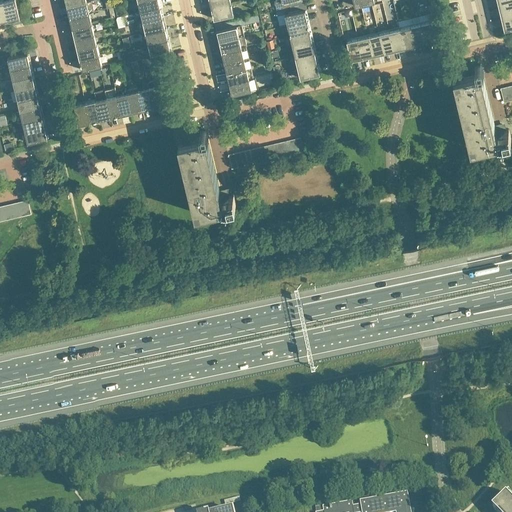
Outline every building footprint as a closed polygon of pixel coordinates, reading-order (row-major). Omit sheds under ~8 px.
[(9,21),(3,0),(4,1),(0,1),(0,21),(8,20),(8,21),(9,21)] [(20,18),(15,0),(7,0),(5,1),(4,0),(3,0),(9,21),(9,20),(19,17),(19,18),(20,18)] [(87,2),(67,6),(66,6),(67,8),(67,7),(70,17),(69,17),(90,12),(90,13),(94,12),(91,0),(87,1),(87,2)] [(160,6),(158,0),(141,0),(138,1),(141,11),(140,11),(140,12),(161,7),(160,6)] [(230,3),(229,0),(209,0),(211,8),(210,8),(211,9),(231,4),(231,3),(230,3)] [(511,0),(497,0),(499,8),(499,9),(511,5),(511,0)] [(233,14),(231,4),(232,4),(231,4),(211,9),(212,9),(214,18),(213,19),(234,15),(234,14),(233,14)] [(511,5),(499,9),(502,19),(501,19),(511,16),(511,5)] [(162,17),(160,7),(161,7),(140,12),(141,12),(143,21),(142,22),(143,22),(163,17),(162,17)] [(307,21),(304,11),(305,11),(305,10),(284,15),(285,16),(285,15),(288,25),(287,25),(287,26),(308,21),(308,20),(307,21)] [(91,23),(89,13),(90,13),(90,12),(69,17),(69,18),(70,18),(72,27),(71,27),(71,28),(92,23),(92,22),(91,23)] [(511,16),(501,19),(501,20),(502,20),(504,29),(504,30),(511,28),(511,16)] [(165,27),(162,18),(163,18),(163,17),(143,22),(145,32),(145,33),(146,33),(165,28),(165,27)] [(244,36),(242,25),(234,27),(232,20),(216,24),(217,31),(216,31),(216,32),(217,32),(219,41),(218,41),(219,42),(244,36)] [(436,41),(431,20),(431,21),(421,23),(421,22),(420,23),(425,43),(426,43),(426,42),(435,40),(436,41)] [(309,31),(307,22),(308,21),(287,26),(288,26),(290,36),(289,36),(310,31),(309,31)] [(94,33),(91,23),(92,23),(71,28),(72,28),(75,38),(74,38),(95,33),(94,33)] [(425,43),(420,23),(411,26),(411,25),(410,25),(415,46),(415,45),(425,42),(425,43)] [(415,46),(410,25),(410,26),(400,28),(400,27),(399,27),(404,48),(405,48),(405,47),(415,45),(415,46)] [(404,48),(399,27),(399,28),(390,31),(389,30),(394,51),(394,50),(404,47),(404,48)] [(167,38),(165,28),(146,33),(148,43),(147,43),(147,44),(148,43),(168,38),(167,38)] [(394,51),(389,30),(389,31),(379,33),(379,32),(379,33),(384,53),(384,52),(393,50),(394,51)] [(312,42),(309,32),(310,32),(310,31),(289,36),(289,37),(290,37),(293,46),(292,46),(292,47),(313,42),(312,42)] [(96,44),(94,34),(95,34),(95,33),(74,38),(74,39),(75,39),(77,48),(76,48),(76,49),(97,44),(97,43),(96,44)] [(384,53),(379,33),(378,33),(378,34),(369,36),(369,35),(368,35),(373,56),(373,55),(383,52),(383,53),(384,53)] [(373,56),(368,35),(368,36),(358,38),(363,58),(363,57),(372,55),(373,56)] [(247,46),(244,36),(219,42),(220,42),(222,52),(242,47),(247,46)] [(170,49),(167,39),(168,39),(168,38),(148,43),(151,53),(150,53),(150,54),(171,49),(170,48),(170,49)] [(363,58),(358,38),(357,38),(347,41),(347,40),(346,40),(347,42),(351,61),(352,61),(352,60),(362,57),(362,58),(363,58)] [(314,52),(312,43),(313,42),(292,47),(293,47),(295,57),(294,57),(315,52),(314,52)] [(99,54),(96,45),(97,44),(76,49),(76,50),(77,49),(80,59),(79,59),(100,55),(100,54),(99,54)] [(243,58),(241,48),(242,48),(242,47),(222,52),(221,52),(221,53),(222,53),(224,62),(223,62),(224,63),(243,58)] [(317,63),(315,53),(315,52),(294,57),(295,58),(298,67),(297,67),(297,68),(318,63),(318,62),(317,63)] [(29,64),(27,54),(28,54),(28,53),(17,56),(16,53),(14,54),(14,56),(7,58),(7,59),(8,59),(10,68),(9,69),(29,64)] [(101,65),(99,55),(100,55),(79,59),(79,60),(80,60),(82,69),(81,70),(82,70),(102,65),(101,65)] [(251,67),(248,57),(243,58),(224,63),(227,73),(251,67)] [(142,60),(144,69),(150,66),(148,59),(142,60)] [(319,73),(317,64),(318,63),(297,68),(298,68),(300,78),(299,78),(300,79),(320,74),(320,73),(319,73)] [(32,75),(32,74),(29,65),(30,65),(30,64),(29,64),(9,69),(10,69),(13,79),(12,79),(32,75)] [(228,83),(229,84),(253,78),(251,67),(227,73),(229,83),(228,83)] [(495,142),(483,89),(480,80),(478,71),(481,71),(481,70),(454,76),(454,77),(457,76),(474,147),(471,147),(471,148),(495,142)] [(34,85),(32,75),(33,75),(33,74),(32,74),(32,75),(12,79),(12,80),(13,80),(15,89),(14,89),(14,90),(35,85),(34,85)] [(164,105),(159,84),(161,84),(160,77),(148,83),(149,87),(148,87),(153,108),(153,107),(163,105),(164,105)] [(253,79),(253,78),(229,84),(230,89),(220,91),(222,99),(231,97),(230,95),(258,88),(256,78),(253,79)] [(37,96),(38,96),(38,95),(37,95),(34,86),(35,86),(35,85),(14,90),(15,90),(11,91),(14,101),(17,100),(17,101),(37,96)] [(153,108),(148,87),(148,88),(139,90),(138,89),(137,89),(138,90),(142,110),(143,110),(143,109),(152,107),(152,108),(153,108)] [(509,101),(506,87),(500,88),(504,103),(508,102),(509,101)] [(132,112),(127,92),(126,88),(116,90),(117,94),(116,94),(116,95),(121,115),(122,115),(121,114),(131,112),(131,113),(132,112)] [(110,118),(106,98),(106,97),(104,90),(93,92),(95,100),(100,120),(100,119),(110,117),(110,118)] [(142,110),(138,90),(128,92),(127,92),(132,112),(142,109),(142,110)] [(116,95),(107,97),(106,97),(106,98),(110,118),(111,117),(120,115),(121,115),(116,95)] [(39,106),(37,96),(17,101),(18,101),(20,111),(19,111),(40,106),(39,106)] [(95,100),(86,102),(85,102),(85,103),(89,122),(89,123),(90,122),(99,119),(100,120),(95,100)] [(89,122),(85,103),(75,105),(75,104),(74,104),(78,125),(79,125),(79,124),(89,122)] [(42,117),(39,107),(40,107),(40,106),(19,111),(15,112),(18,123),(22,122),(43,117),(42,116),(42,117)] [(44,127),(42,117),(43,117),(22,122),(23,122),(25,132),(24,132),(45,127),(44,127)] [(511,139),(508,130),(505,130),(505,128),(501,125),(496,126),(495,130),(495,133),(497,142),(511,139)] [(47,138),(44,128),(45,128),(45,127),(24,132),(24,133),(25,132),(28,142),(27,142),(27,143),(48,138),(48,137),(47,138)] [(220,208),(212,172),(203,137),(206,136),(206,135),(200,136),(179,142),(182,142),(198,212),(195,212),(196,214),(220,208)] [(304,152),(301,138),(295,139),(298,153),(304,152)] [(298,153),(295,139),(289,141),(293,155),(298,153)] [(293,155),(289,141),(284,142),(287,156),(293,155)] [(287,156),(284,142),(278,143),(282,157),(287,156)] [(282,157),(278,143),(273,144),(276,159),(282,157)] [(276,159),(273,144),(267,146),(271,160),(276,159)] [(271,160),(267,146),(262,147),(265,161),(271,160)] [(265,161),(262,147),(256,148),(259,163),(265,161)] [(259,163),(256,148),(250,150),(254,164),(259,163)] [(254,164),(250,150),(245,151),(248,165),(254,164)] [(248,165),(245,151),(239,152),(243,167),(248,165)] [(243,167),(239,152),(234,153),(237,168),(243,167)] [(237,168),(234,153),(228,155),(232,169),(236,168),(237,168)] [(236,204),(233,194),(230,195),(230,193),(227,189),(221,191),(220,195),(220,198),(223,207),(236,204)] [(31,214),(27,200),(22,201),(25,215),(31,214)] [(25,215),(22,201),(16,203),(20,217),(25,215)] [(20,217),(16,203),(11,204),(14,218),(20,217)] [(14,218),(11,204),(5,205),(9,219),(14,218)] [(9,219),(5,205),(0,206),(0,207),(3,221),(9,219)] [(411,511),(408,492),(360,500),(361,504),(353,506),(353,502),(322,507),(323,511),(321,511),(411,511)] [(511,511),(511,497),(509,494),(508,493),(506,494),(505,493),(491,507),(495,511),(511,511)]
